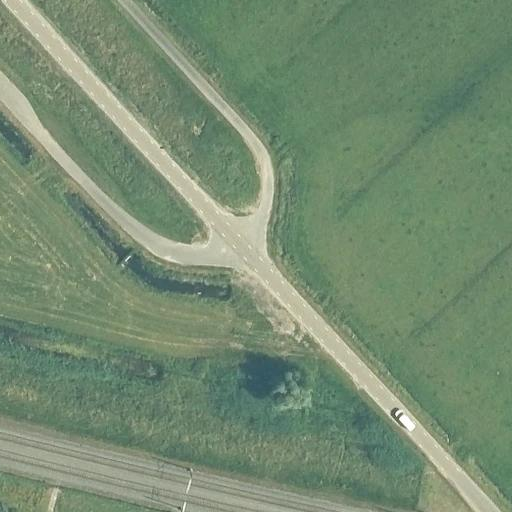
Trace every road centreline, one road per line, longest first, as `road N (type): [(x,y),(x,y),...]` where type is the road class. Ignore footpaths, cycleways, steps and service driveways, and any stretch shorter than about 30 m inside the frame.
road 1 (unclassified): [(488,511),(12,0)]
road 2 (track): [(238,244),(261,216),(264,161),(123,0)]
